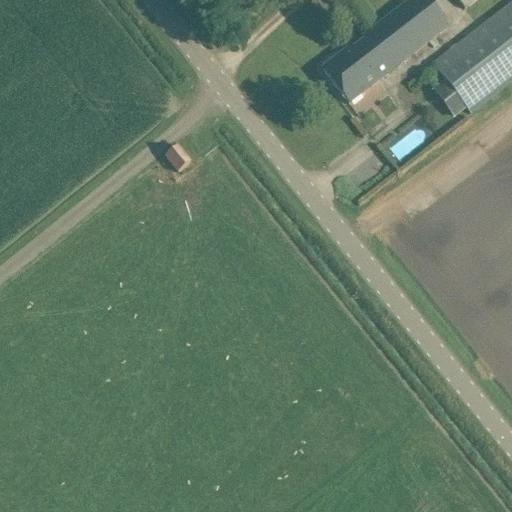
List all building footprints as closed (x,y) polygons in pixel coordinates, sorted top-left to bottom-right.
[(424,0),(412,0),(380,26),(359,0),(335,0),(365,37),(321,71),(348,106),(447,30),(424,0)] [(454,0),(464,13),(480,0),(454,0)] [(511,4),(432,67),(470,116),(494,98),(498,104),(509,96),(504,90),(511,83),(511,4)] [(424,117),(383,141),(394,159),(435,136),(424,117)] [(165,158),(178,175),(190,165),(176,149),(165,158)]
